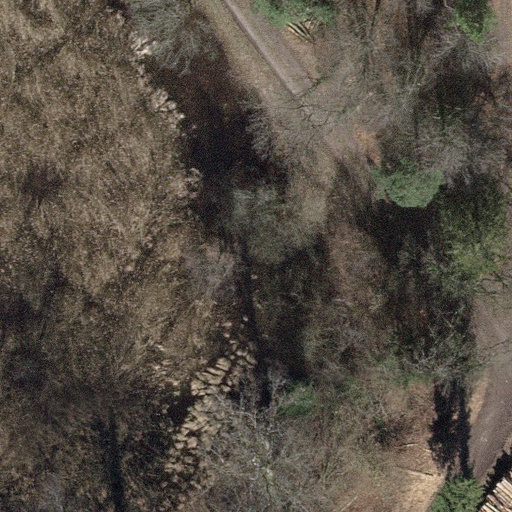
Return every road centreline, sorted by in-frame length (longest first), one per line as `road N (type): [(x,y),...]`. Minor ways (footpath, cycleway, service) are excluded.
road 1 (track): [(444,511),(508,340),(506,0)]
road 2 (track): [(249,0),(511,344)]
